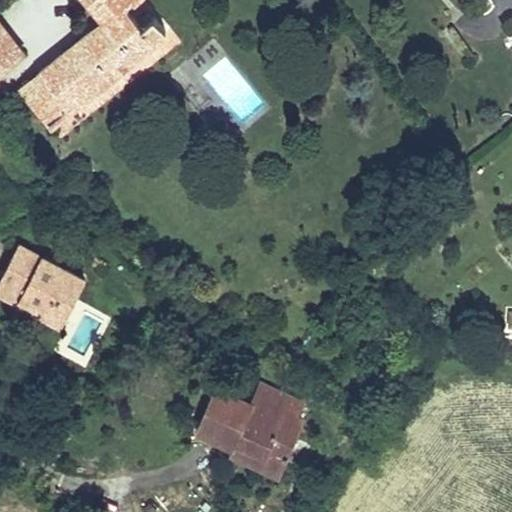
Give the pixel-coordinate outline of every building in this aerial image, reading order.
[(83,0),(98,18),(36,70),(19,84),(51,124),(67,111),(162,32),(147,13),(137,22),(123,4),(127,0),(83,0)] [(0,67),(22,49),(0,23),(0,67)] [(462,193),(451,183),(441,193),(452,204),(462,193)] [(93,278),(28,239),(9,271),(31,285),(26,291),(44,302),(41,306),(67,322),(93,278)] [(31,285),(9,271),(1,284),(41,306),(44,302),(26,291),(31,285)] [(265,455),(261,466),(280,474),(292,447),(284,443),(300,407),(258,388),(251,404),(214,388),(195,430),(234,447),(240,431),(247,434),(242,445),(265,455)] [(302,425),(294,421),(284,443),(292,447),(302,425)] [(231,452),(261,466),(265,455),(242,445),(247,434),(240,431),(234,447),(231,452)]
